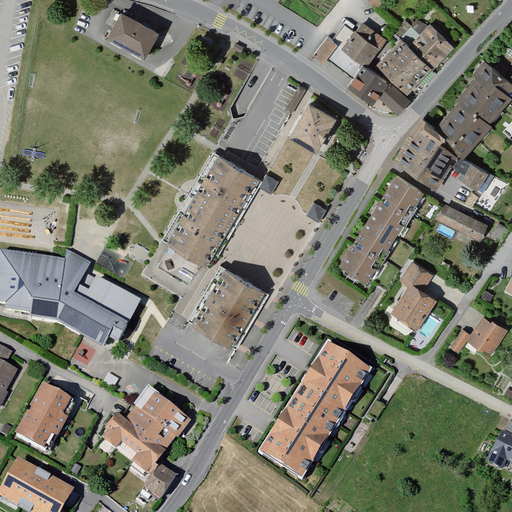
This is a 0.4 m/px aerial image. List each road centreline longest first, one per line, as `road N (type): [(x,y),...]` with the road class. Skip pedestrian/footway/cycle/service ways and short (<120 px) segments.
road 1 (residential): [(166,0),(255,38),(388,135)]
road 2 (residential): [(167,511),(293,300)]
road 3 (residential): [(511,412),(293,300)]
road 4 (residential): [(293,300),(388,135)]
road 5 (residential): [(388,135),(511,6)]
